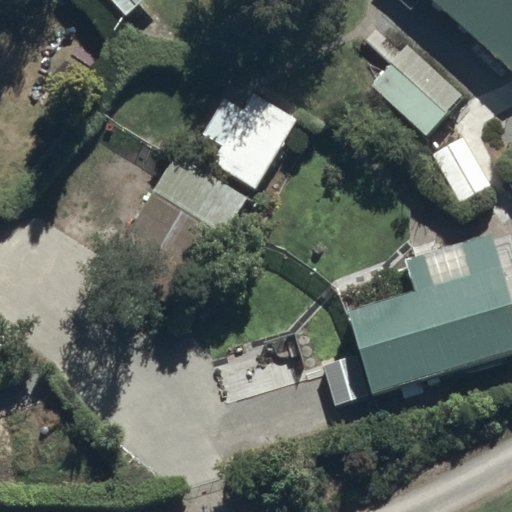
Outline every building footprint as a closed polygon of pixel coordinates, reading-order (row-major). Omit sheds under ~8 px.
[(158,0),(106,0),(129,26),(158,0)] [(511,0),(418,0),(511,83),(511,0)] [(466,104),(410,54),(372,96),(428,146),(466,104)] [(213,173),(258,200),(300,127),(255,101),(244,118),(225,107),(204,145),(223,156),(213,173)] [(272,218),(181,163),(124,255),(216,311),(272,218)] [(511,367),(511,301),(495,246),(465,255),(473,282),(349,319),(376,409),(511,367)]
